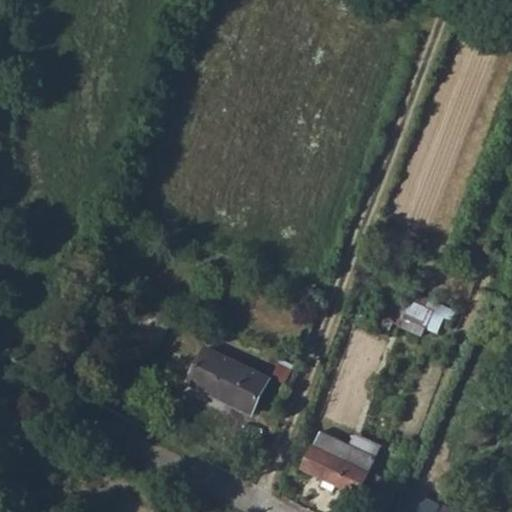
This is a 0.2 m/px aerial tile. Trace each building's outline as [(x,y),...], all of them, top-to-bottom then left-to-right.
[(412,295),(405,323),(442,332),(449,304),(412,295)] [(173,326),(147,317),(136,338),(163,350),(173,326)] [(207,352),(190,387),(251,417),(269,380),(207,352)] [(281,361),(273,378),(286,386),(294,367),(281,361)] [(349,448),(322,435),(305,470),(360,496),(376,461),(349,448)] [(383,449),(355,435),(349,448),(376,461),(383,449)] [(367,500),(391,511),(399,488),(377,478),(367,500)] [(451,511),(425,499),(417,511),(451,511)]
